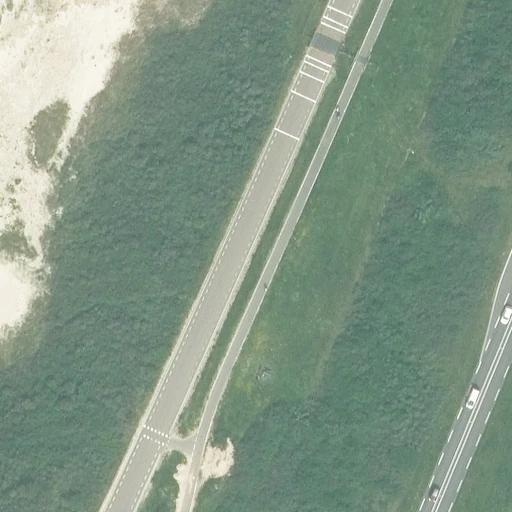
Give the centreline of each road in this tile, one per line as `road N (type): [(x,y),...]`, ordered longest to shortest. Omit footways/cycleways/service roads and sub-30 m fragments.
road 1 (unclassified): [(117,511),(345,0)]
road 2 (primary): [(432,511),(511,319)]
